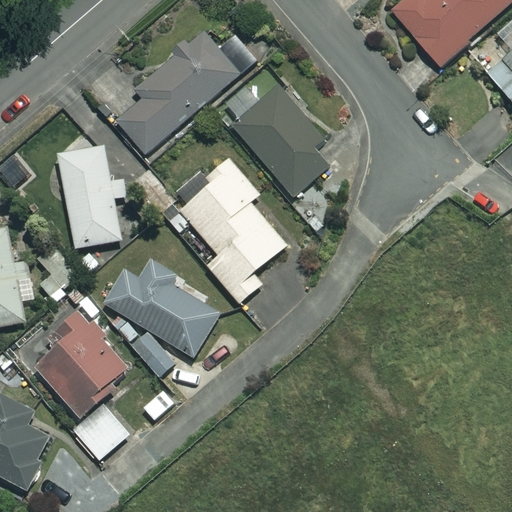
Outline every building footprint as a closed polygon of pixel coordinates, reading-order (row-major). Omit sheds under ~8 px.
[(511,5),(511,0),(406,0),(393,12),(442,67),(511,5)] [(511,25),(498,38),(508,49),(485,69),(511,101),(511,25)] [(243,76),(206,33),(137,92),(143,100),(119,121),(149,156),(243,76)] [(329,140),(284,87),(236,128),(296,199),(331,169),(316,151),(329,140)] [(124,242),(107,148),(61,157),(78,251),(124,242)] [(261,196),(231,160),(208,180),(203,174),(179,195),(189,207),(171,223),(182,236),(193,226),(221,258),(209,268),(242,305),(265,285),(255,275),(289,246),(252,204),(261,196)] [(0,328),(27,323),(10,230),(0,232),(0,328)] [(224,315),(145,267),(136,281),(128,276),(109,306),(197,359),(224,315)] [(80,419),(134,370),(78,309),(47,339),(58,350),(35,371),(80,419)] [(177,365),(151,334),(133,349),(158,380),(177,365)] [(62,430),(0,394),(0,476),(27,492),(62,430)] [(132,436),(106,407),(76,434),(102,463),(132,436)]
